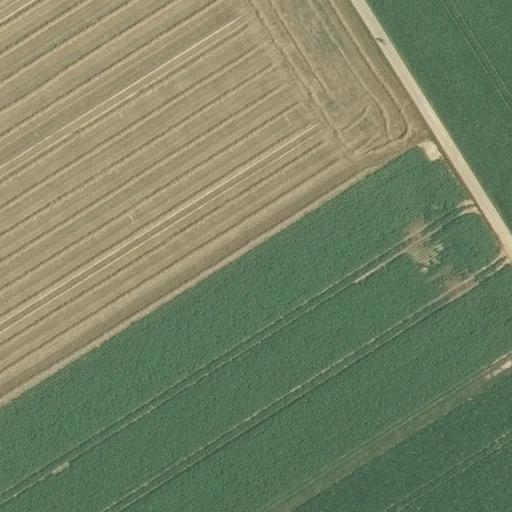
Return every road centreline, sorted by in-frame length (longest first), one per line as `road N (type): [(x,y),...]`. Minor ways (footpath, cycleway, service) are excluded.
road 1 (track): [(358,0),(511,246)]
road 2 (track): [(511,364),(279,511)]
